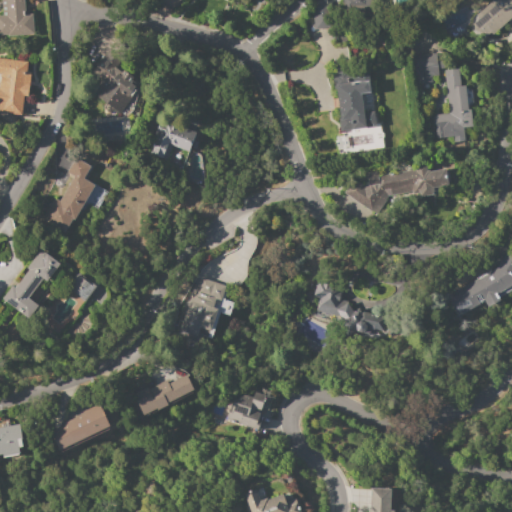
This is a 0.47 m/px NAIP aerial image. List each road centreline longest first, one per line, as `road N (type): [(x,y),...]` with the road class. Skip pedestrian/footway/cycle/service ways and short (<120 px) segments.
road 1 (residential): [(511,80),(504,176),(470,238),(430,250),(377,248),(321,218),(303,186),(240,207),(167,277),(131,346),(111,363),(0,400)]
road 2 (residential): [(511,471),(443,461),(341,404),(311,400),(293,419),(302,445),(346,500),(341,511)]
road 3 (residential): [(303,186),(261,74),(243,52),(183,28),(58,8)]
road 4 (residential): [(58,8),(64,89),(54,125),(0,219)]
road 5 (residential): [(398,436),(495,390),(511,368)]
